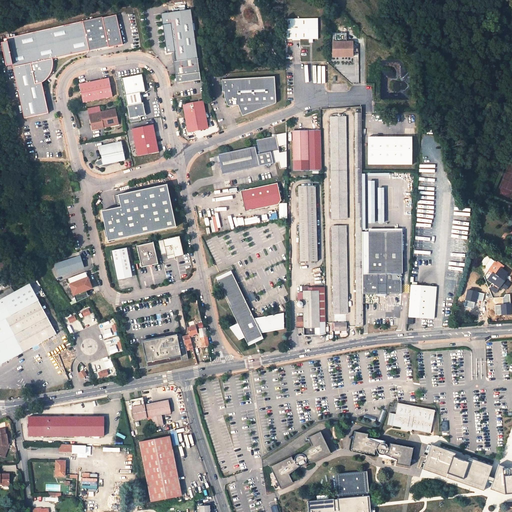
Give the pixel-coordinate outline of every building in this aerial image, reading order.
[(191,10),(161,14),(167,53),(175,52),(175,54),(197,50),(191,10)] [(8,38),(25,118),(49,113),(43,83),(46,81),(49,79),(50,77),(53,73),(54,70),(54,67),(55,63),(55,60),(91,52),(110,48),(110,49),(124,46),(119,17),(105,20),(104,19),(8,38)] [(318,19),(285,20),(285,40),(309,40),(309,43),(312,43),(312,40),(318,40),(318,19)] [(333,35),(333,58),(353,58),(353,43),(347,43),(347,34),(333,35)] [(197,50),(175,54),(176,61),(173,62),(176,83),(201,80),(198,58),(197,50)] [(142,75),(122,79),(127,106),(130,122),(141,120),(140,117),(138,104),(142,103),(140,93),(145,92),(142,75)] [(85,82),(79,84),(80,90),(83,103),(112,97),(110,85),(110,84),(109,78),(102,79),(85,83),(85,82)] [(243,118),(274,106),(275,106),(275,105),(275,104),(275,103),(275,79),(238,81),(222,81),(222,93),(224,93),(225,98),(228,106),(229,106),(229,107),(230,107),(231,107),(239,107),(243,118)] [(206,123),(203,101),(183,104),(188,131),(194,130),(193,125),(206,123)] [(115,109),(100,112),(101,116),(90,119),(92,130),(103,128),(103,125),(118,122),(115,109)] [(345,116),(331,117),(332,171),(346,171),(345,116)] [(138,157),(152,154),(152,155),(160,153),(154,125),(146,126),(146,127),(132,129),(138,157)] [(307,131),(292,131),(293,162),(308,161),(308,151),(307,131)] [(322,171),(320,131),(307,131),(308,151),(308,161),(293,162),(293,172),(322,171)] [(277,134),(278,146),(287,145),(286,133),(277,134)] [(255,147),(218,155),(222,174),(273,164),(270,152),(278,150),(275,136),(256,140),(259,154),(256,155),(255,147)] [(368,136),(368,166),(412,166),(412,136),(368,136)] [(125,160),(121,141),(114,143),(114,146),(107,147),(107,145),(99,146),(102,158),(95,162),(96,164),(98,166),(101,167),(104,168),(105,168),(107,167),(119,163),(118,162),(125,160)] [(332,171),(333,219),(346,219),(346,171),(332,171)] [(241,191),(245,212),(278,205),(281,200),(277,183),(241,191)] [(101,220),(106,242),(174,227),(165,185),(113,196),(115,208),(117,217),(101,220)] [(298,186),(299,233),(317,233),(316,186),(298,186)] [(115,208),(99,212),(101,220),(117,217),(115,208)] [(333,226),(334,314),(346,314),(344,226),(333,226)] [(317,233),(299,233),(300,262),(318,261),(317,233)] [(402,235),(362,235),(362,267),(362,294),(377,293),(386,293),(401,293),(401,273),(402,273),(402,235)] [(179,237),(158,241),(161,255),(166,254),(167,259),(183,256),(179,237)] [(153,242),(137,246),(141,268),(158,264),(153,242)] [(110,251),(117,280),(132,278),(126,248),(110,251)] [(80,256),(54,264),(58,277),(84,268),(80,256)] [(492,273),(487,279),(493,284),(490,289),(495,293),(499,288),(500,289),(502,287),(505,290),(509,284),(503,279),(507,274),(500,268),(495,275),(492,273)] [(86,272),(68,279),(76,301),(89,297),(86,290),(92,288),(86,272)] [(233,274),(219,280),(223,289),(237,282),(233,274)] [(253,319),(245,301),(246,301),(237,282),(223,289),(232,308),(233,307),(240,323),(231,328),(240,340),(246,337),(250,335),(252,338),(259,335),(258,334),(261,333),(285,329),(284,313),(253,319)] [(29,283),(0,299),(0,308),(5,319),(38,300),(29,283)] [(414,317),(428,318),(430,287),(428,287),(414,286),(411,286),(409,316),(408,316),(407,324),(413,324),(414,317)] [(430,287),(428,318),(434,318),(436,287),(430,287)] [(304,288),(304,293),(304,322),(297,322),(298,327),(304,327),(305,335),(315,334),(321,335),(326,333),(326,322),(325,288),(304,288)] [(38,300),(5,319),(14,335),(23,352),(57,334),(45,312),(41,306),(38,300)] [(0,342),(14,335),(5,319),(0,308),(0,342)] [(92,313),(85,317),(90,326),(97,323),(92,313)] [(183,337),(186,350),(193,349),(189,337),(193,337),(192,334),(197,333),(195,326),(188,328),(189,335),(183,337)] [(205,328),(199,329),(202,342),(208,341),(205,328)] [(186,350),(183,337),(182,335),(178,333),(165,337),(165,338),(155,340),(155,339),(142,342),(146,358),(148,363),(147,364),(148,368),(154,366),(154,365),(188,357),(186,350)] [(259,335),(252,338),(250,335),(246,337),(250,344),(262,338),(263,338),(261,333),(258,334),(259,335)] [(14,335),(0,342),(0,364),(23,352),(14,335)] [(135,420),(152,416),(154,427),(159,426),(163,425),(161,414),(165,414),(170,412),(168,401),(145,405),(144,397),(131,400),(135,420)] [(434,410),(398,403),(392,427),(429,435),(434,410)] [(104,417),(29,417),(29,436),(104,436),(104,417)] [(8,444),(7,434),(6,434),(5,429),(0,429),(0,455),(5,458),(8,449),(8,444)] [(351,450),(374,455),(375,451),(376,451),(377,453),(378,454),(379,454),(380,455),(382,455),(383,455),(384,455),(397,460),(396,464),(410,467),(413,448),(386,443),(386,444),(385,443),(383,443),(382,443),(381,443),(368,438),(368,434),(355,431),(351,450)] [(170,436),(139,442),(151,501),(182,495),(170,436)] [(296,457),(295,458),(294,458),(294,457),(270,470),(279,487),(291,480),(289,477),(299,468),(300,468),(302,468),(304,467),(304,466),(305,464),(306,462),(307,461),(308,465),(329,453),(320,437),(308,443),(310,447),(300,456),(298,456),(297,456),(296,457)] [(492,465),(432,444),(424,463),(423,463),(421,467),(423,467),(423,468),(483,489),(487,478),(488,475),(492,465)] [(65,461),(56,460),(56,475),(65,476),(65,461)] [(511,465),(505,466),(499,464),(494,478),(493,481),(490,488),(504,493),(511,492),(511,465)] [(369,494),(366,471),(334,474),(336,496),(369,494)] [(9,474),(0,474),(0,484),(1,484),(9,484),(9,474)] [(370,504),(369,494),(336,496),(308,501),(308,511),(370,511),(370,505),(370,504)] [(262,511),(253,511),(305,511),(303,496),(261,503),(262,511)]
